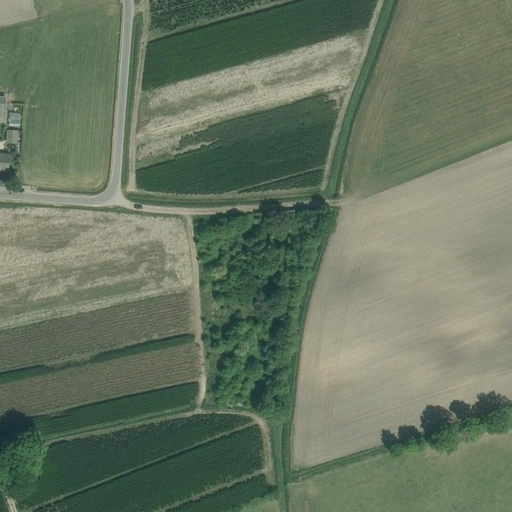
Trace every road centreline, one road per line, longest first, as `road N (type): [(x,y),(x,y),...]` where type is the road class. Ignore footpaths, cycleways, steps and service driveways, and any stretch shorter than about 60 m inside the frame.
road 1 (unclassified): [(0,196),(112,198),(128,0)]
road 2 (track): [(112,198),(189,211),(338,203)]
